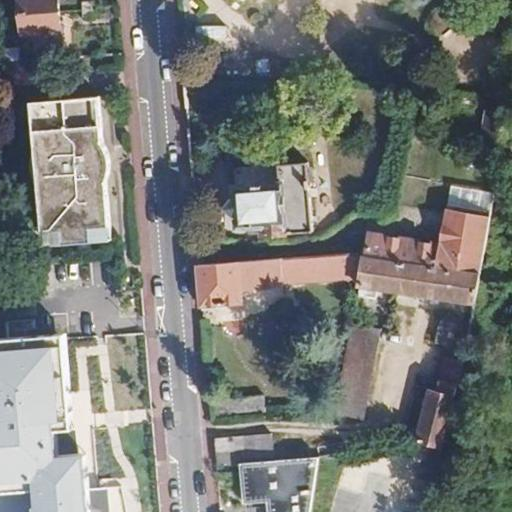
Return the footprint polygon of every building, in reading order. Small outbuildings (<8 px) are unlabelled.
[(20,0),(23,35),(36,34),(38,48),(62,46),(58,0),(20,0)] [(94,10),(72,12),(72,20),(94,18),(94,10)] [(21,48),(4,49),(5,64),(15,64),(22,63),(21,48)] [(35,154),(35,159),(35,169),(36,180),(41,188),(43,210),(46,247),(113,241),(125,240),(112,96),(101,97),(35,103),(37,132),(38,145),(37,147),(35,154)] [(281,185),(235,189),(238,227),(262,225),(263,236),(313,232),(307,163),(279,165),(281,185)] [(493,219),(460,215),(456,243),(443,241),(442,247),(373,237),(370,258),(485,275),(493,219)] [(350,255),(199,265),(203,306),(226,304),(225,292),(268,288),(267,284),(363,276),(367,257),(350,255)] [(367,257),(363,276),(361,287),(381,290),(480,305),(485,275),(370,258),(367,257)] [(381,290),(361,287),(359,296),(379,299),(381,290)] [(470,321),(444,317),(441,343),(466,347),(470,321)] [(380,330),(354,325),(336,415),(362,420),(380,330)] [(0,511),(43,511),(41,486),(40,481),(38,461),(37,450),(35,433),(36,433),(36,431),(71,428),(64,340),(0,343),(0,511)] [(441,392),(435,390),(421,440),(445,446),(468,360),(451,356),(441,392)] [(263,397),(211,401),(212,419),(265,415),(263,397)] [(73,452),(71,428),(36,431),(36,433),(35,433),(37,450),(38,461),(40,481),(41,486),(43,511),(126,511),(123,479),(101,482),(98,450),(73,452)] [(272,433),(217,438),(220,467),(238,465),(274,462),(272,433)] [(241,506),(267,504),(267,511),(310,511),(319,458),(274,462),(238,465),(241,506)]
